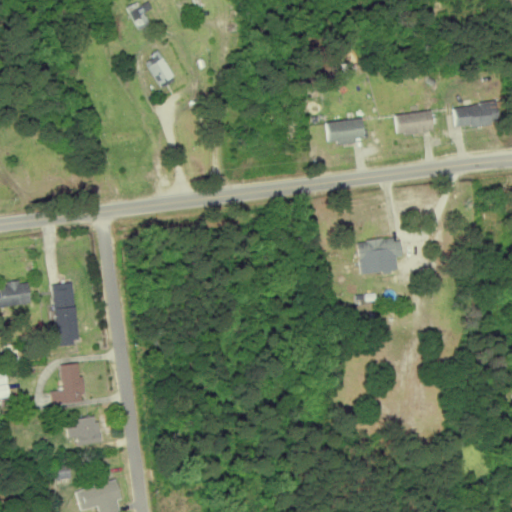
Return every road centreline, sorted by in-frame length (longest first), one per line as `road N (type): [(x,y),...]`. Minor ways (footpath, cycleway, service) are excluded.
road 1 (residential): [(0,226),(511,154)]
road 2 (residential): [(144,511),(87,215)]
